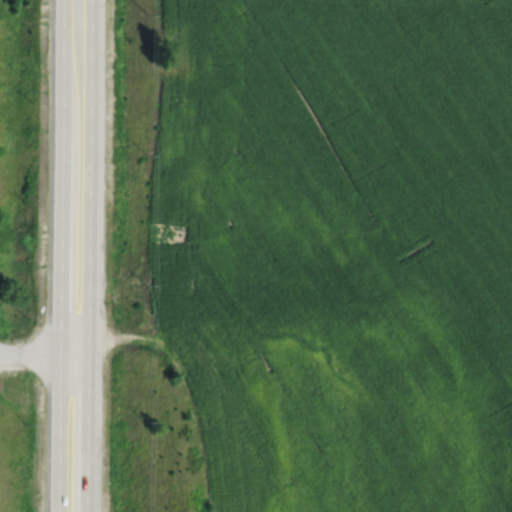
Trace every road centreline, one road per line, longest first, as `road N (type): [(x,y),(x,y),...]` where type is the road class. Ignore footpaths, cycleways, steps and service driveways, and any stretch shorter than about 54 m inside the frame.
road 1 (trunk): [(63,0),(58,511)]
road 2 (trunk): [(86,511),(89,0)]
